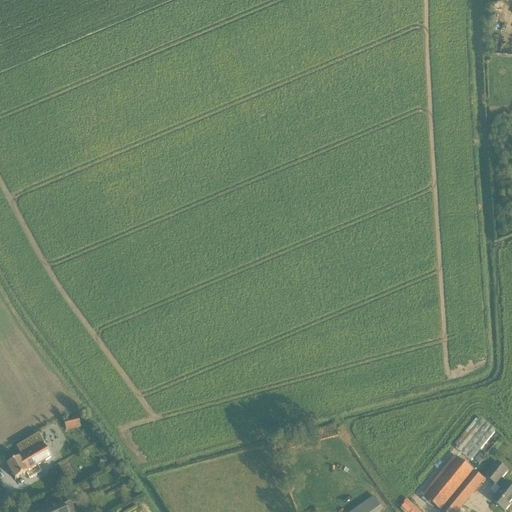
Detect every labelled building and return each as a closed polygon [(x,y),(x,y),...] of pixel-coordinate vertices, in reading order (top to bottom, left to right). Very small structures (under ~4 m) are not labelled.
[(480,419),(456,449),(471,462),(484,446),(495,432),(493,430),(480,419)] [(78,421),(64,424),(66,432),(80,429),(78,421)] [(22,457),(6,466),(15,480),(50,459),(37,438),(36,435),(16,447),(18,450),(22,457)] [(456,458),(425,498),(442,511),(457,511),(484,479),(476,473),(456,458)] [(496,463),(485,477),(495,485),(496,486),(502,478),(508,471),(500,465),(496,463)] [(497,495),(492,502),(505,511),(511,503),(511,486),(503,480),(497,487),(502,490),(497,495)] [(373,497),(351,511),(377,511),(382,509),(373,497)] [(46,511),(46,510),(40,511),(65,511),(60,500),(51,504),(54,510),(49,511),(46,511)]
